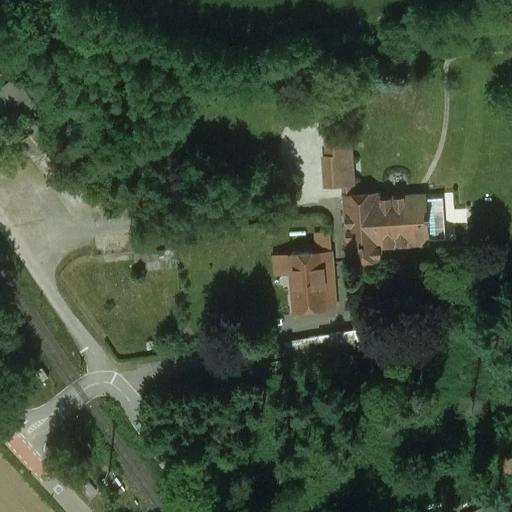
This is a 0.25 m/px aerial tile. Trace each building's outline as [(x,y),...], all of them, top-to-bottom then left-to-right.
[(28,136),(36,158),(52,152),(44,130),(28,136)] [(349,138),(328,139),(329,156),(324,157),(326,187),(353,185),(349,138)] [(383,259),(381,247),(378,200),(376,194),(345,196),(348,261),(383,259)] [(426,196),(378,200),(381,247),(428,243),(426,196)] [(335,308),(331,236),(317,236),(318,254),(291,256),(295,311),(335,308)] [(377,327),(306,340),(306,345),(287,348),(288,362),(379,347),(377,327)]
